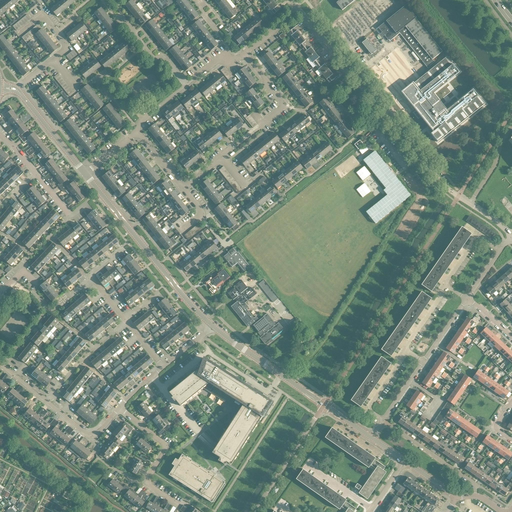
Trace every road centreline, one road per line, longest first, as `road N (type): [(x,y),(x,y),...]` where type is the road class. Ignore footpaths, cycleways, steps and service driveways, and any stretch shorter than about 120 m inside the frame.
road 1 (residential): [(470,203),(446,186),(299,9)]
road 2 (tertiary): [(212,326),(84,174)]
road 3 (residential): [(119,407),(98,432),(84,432),(0,363)]
road 4 (tertiary): [(324,404),(212,326)]
road 5 (residential): [(136,131),(219,58),(244,53)]
road 6 (residential): [(254,511),(324,404)]
road 7 (unclassified): [(475,495),(474,483),(383,420)]
road 8 (unknown): [(164,392),(210,355),(262,391)]
